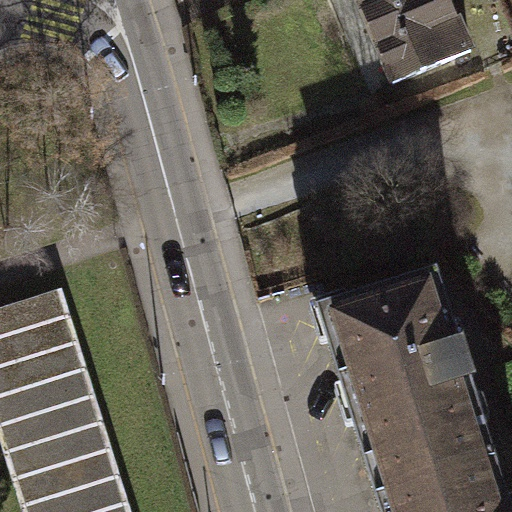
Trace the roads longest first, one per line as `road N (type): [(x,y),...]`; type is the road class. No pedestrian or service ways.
road 1 (secondary): [(256,511),(139,83)]
road 2 (secondary): [(139,83),(81,26),(50,16),(0,21)]
